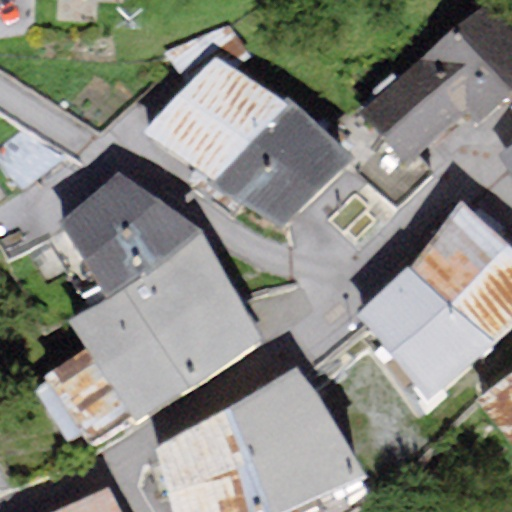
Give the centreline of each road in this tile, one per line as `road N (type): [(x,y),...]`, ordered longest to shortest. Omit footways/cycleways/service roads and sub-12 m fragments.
road 1 (residential): [(0,91),(292,265),(361,296)]
road 2 (residential): [(361,296),(268,371),(113,470)]
road 3 (residential): [(468,172),(361,296)]
